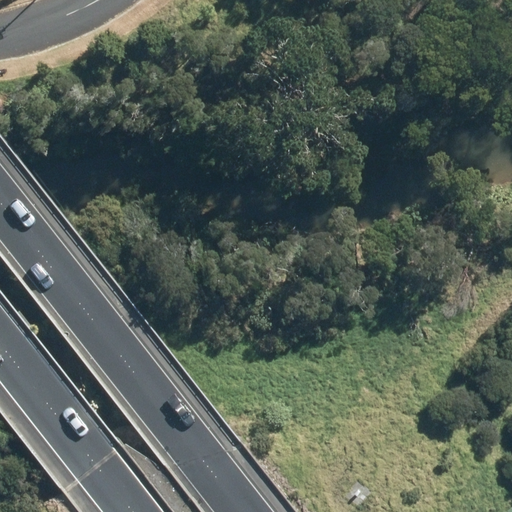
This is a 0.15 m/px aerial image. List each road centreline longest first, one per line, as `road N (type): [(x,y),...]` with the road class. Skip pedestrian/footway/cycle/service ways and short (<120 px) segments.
road 1 (motorway): [(0,196),(246,511)]
road 2 (motorway): [(134,511),(0,344)]
